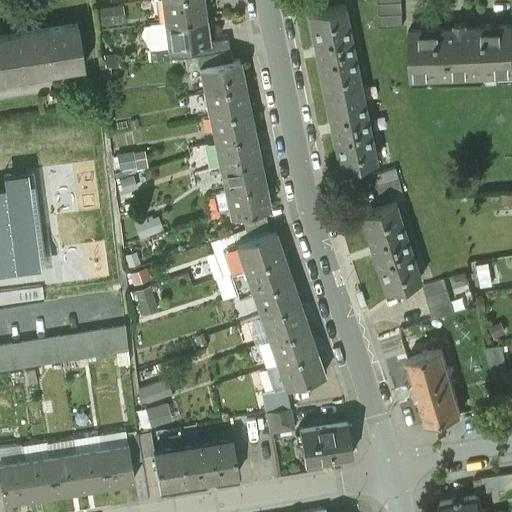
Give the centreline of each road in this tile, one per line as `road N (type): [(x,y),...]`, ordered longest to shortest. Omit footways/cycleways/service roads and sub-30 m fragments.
road 1 (residential): [(390,469),(301,182),(268,0)]
road 2 (residential): [(390,469),(158,511)]
road 3 (residential): [(511,448),(390,469)]
